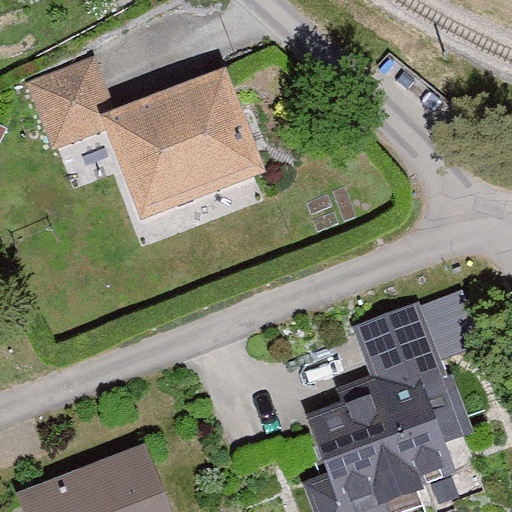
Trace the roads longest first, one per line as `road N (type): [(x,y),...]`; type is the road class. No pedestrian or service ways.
road 1 (residential): [(485,226),(0,412)]
road 2 (residential): [(485,226),(263,0)]
